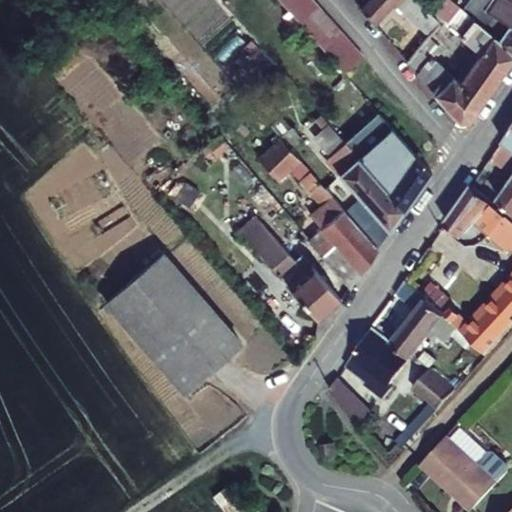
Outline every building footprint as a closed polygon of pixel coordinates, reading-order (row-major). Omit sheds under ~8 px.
[(304,0),(283,0),(281,3),(290,13),(304,0)] [(318,6),(313,0),(304,0),(290,13),(299,23),(318,6)] [(439,27),(409,0),(364,0),(361,5),(378,25),(399,4),(432,34),(434,32),(439,27)] [(447,15),(450,28),(477,51),(502,76),(511,62),(511,52),(496,38),(457,2),(454,0),(449,0),(441,9),(447,15)] [(511,0),(487,0),(484,7),(507,24),(496,38),(511,52),(511,0)] [(327,16),(318,6),(299,23),(308,33),(327,16)] [(336,26),(327,16),(308,33),(317,43),(336,26)] [(345,36),(336,26),(317,43),(326,53),(345,36)] [(435,60),(448,47),(434,32),(432,34),(408,58),(467,126),(492,92),(471,74),(467,78),(461,74),(456,82),(435,60)] [(354,46),(345,36),(326,53),(335,63),(354,46)] [(364,57),(354,46),(335,63),(344,74),(364,57)] [(477,51),(461,74),(467,78),(471,74),(492,92),(502,76),(477,51)] [(402,173),(367,134),(350,147),(406,210),(433,173),(417,155),(402,173)] [(511,134),(503,147),(511,154),(511,134)] [(277,179),(300,160),(279,136),(257,156),(277,179)] [(335,174),(367,210),(354,221),(378,249),(406,210),(350,147),(343,140),(328,153),(341,169),(335,174)] [(511,213),(511,154),(503,147),(493,160),(511,174),(511,181),(497,202),(511,213)] [(322,223),(311,233),(354,282),(378,249),(354,221),(311,172),(302,180),(321,203),(311,210),(322,223)] [(50,196),(57,214),(91,200),(84,182),(50,196)] [(474,187),(456,213),(487,240),(508,219),(474,187)] [(295,262),(246,206),(230,219),(318,319),(341,298),(303,255),(295,262)] [(117,299),(196,390),(253,341),(174,250),(117,299)] [(390,346),(409,362),(443,321),(404,286),(396,298),(415,314),(390,346)] [(511,328),(511,289),(465,342),(484,359),(511,328)] [(464,321),(453,310),(443,321),(454,332),(464,321)] [(362,386),(359,390),(374,402),(409,362),(390,346),(373,332),(351,364),(368,378),(362,386)] [(362,386),(368,378),(351,364),(344,372),(362,386)] [(428,374),(412,393),(428,407),(436,414),(452,395),(428,374)] [(328,397),(355,433),(364,423),(335,386),(328,397)] [(436,414),(428,407),(390,450),(398,457),(436,414)] [(444,442),(416,472),(460,511),(471,511),(494,487),(444,442)] [(479,442),(471,454),(502,476),(510,464),(479,442)] [(333,458),(333,449),(316,452),(320,464),(327,467),(331,466),(333,458)]
